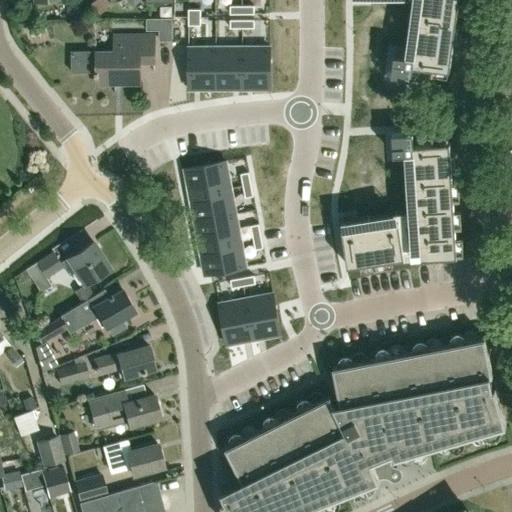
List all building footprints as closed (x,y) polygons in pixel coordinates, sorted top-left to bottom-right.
[(105,0),(95,0),(90,4),(98,15),(110,6),(105,0)] [(394,62),(392,74),(419,78),(421,66),(432,68),(431,74),(433,74),(434,68),(436,68),(450,70),(454,40),(460,41),(460,40),(454,39),(455,35),(459,2),(465,3),(466,1),(459,0),(420,0),(413,56),(394,53),(393,62),(394,62)] [(230,5),(230,14),(242,14),(242,5),(230,5)] [(242,5),(242,14),(254,13),(254,5),(242,5)] [(188,9),(188,17),(201,17),(201,9),(188,9)] [(160,30),(160,17),(147,17),(147,30),(160,30)] [(188,17),(188,25),(201,25),(201,17),(188,17)] [(230,19),(230,28),(242,28),(242,19),(230,19)] [(242,19),(242,28),(254,27),(254,19),(242,19)] [(154,62),(154,34),(115,34),(115,51),(98,51),(98,82),(140,82),(140,62),(154,62)] [(187,45),(187,90),(215,90),(215,45),(187,45)] [(215,45),(215,90),(243,90),(243,45),(215,45)] [(243,45),(243,90),(271,90),(271,45),(243,45)] [(420,132),(393,134),(394,145),(393,145),(394,154),(412,153),(419,258),(457,256),(457,254),(464,254),(464,252),(457,253),(456,227),(462,226),(462,225),(455,225),(454,199),(460,199),(460,197),(454,198),(450,142),(434,143),(434,142),(434,136),(432,136),(433,143),(421,144),(420,132)] [(227,159),(183,167),(188,194),(232,186),(227,159)] [(249,171),(241,173),(243,185),(251,183),(249,171)] [(251,183),(243,185),(245,197),(253,195),(251,183)] [(232,186),(188,194),(194,221),(237,213),(232,186)] [(242,240),(237,213),(194,221),(199,248),(242,240)] [(399,219),(342,227),(348,266),(366,263),(376,261),(376,262),(376,268),(378,268),(377,261),(405,257),(399,219)] [(259,223),(250,225),(253,237),(261,235),(259,223)] [(261,235),(253,237),(255,249),(263,247),(261,235)] [(110,267),(92,240),(67,256),(60,261),(54,251),(36,262),(25,269),(41,292),(51,285),(46,277),(63,266),(69,275),(75,270),(84,284),(110,267)] [(243,240),(199,248),(204,276),(248,267),(243,240)] [(368,277),(368,267),(355,267),(354,290),(395,290),(395,277),(368,277)] [(254,274),(242,277),(244,285),(256,283),(254,274)] [(242,277),(230,279),(232,287),(244,285),(242,277)] [(60,316),(34,331),(34,332),(40,342),(66,327),(69,332),(98,316),(105,327),(107,326),(112,335),(126,327),(121,318),(134,311),(122,290),(107,298),(102,290),(59,315),(60,316)] [(274,291),(246,296),(254,340),(282,335),(274,291)] [(246,296),(217,301),(226,345),(254,340),(246,296)] [(394,456),(507,423),(496,386),(494,387),(493,383),(491,374),(493,373),(486,336),(355,362),(333,367),(338,393),(340,403),(334,404),(330,395),(226,447),(243,480),(221,491),(225,501),(222,502),(226,511),(297,511),(379,478),(372,460),(392,451),(393,452),(394,456)] [(44,369),(60,363),(48,341),(37,348),(44,369)] [(155,368),(148,343),(94,360),(98,373),(121,367),(124,377),(155,368)] [(2,351),(11,362),(20,356),(11,344),(10,345),(2,351)] [(60,384),(89,377),(84,361),(56,369),(60,384)] [(127,402),(123,390),(87,399),(95,429),(127,420),(128,426),(159,418),(153,395),(127,402)] [(31,409),(35,407),(30,396),(22,400),(27,411),(28,411),(31,409)] [(42,411),(23,417),(30,438),(49,432),(42,411)] [(65,454),(79,450),(73,430),(59,434),(65,454)] [(45,464),(63,458),(56,436),(39,441),(45,464)] [(103,445),(107,461),(110,471),(130,466),(132,475),(163,467),(157,444),(131,450),(127,439),(103,445)] [(0,475),(1,475),(1,477),(19,473),(18,470),(3,473),(0,456),(0,475)] [(49,497),(70,491),(63,466),(42,472),(49,497)] [(34,470),(21,474),(26,491),(39,487),(34,470)] [(4,490),(22,486),(19,473),(1,477),(4,490)] [(105,492),(100,474),(74,482),(79,500),(106,493),(105,492)] [(121,511),(165,511),(157,484),(152,483),(116,493),(121,511)] [(121,511),(116,493),(79,503),(81,511),(121,511)]
